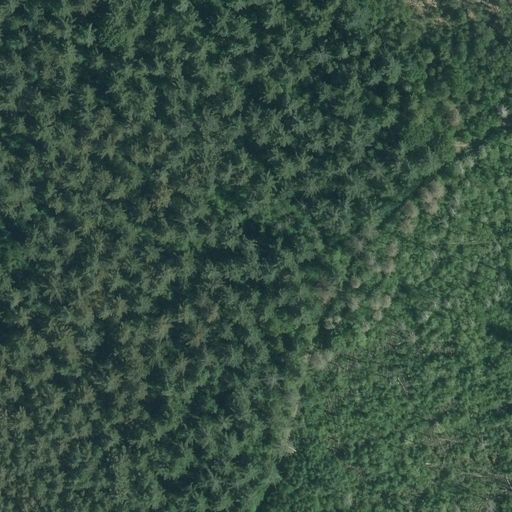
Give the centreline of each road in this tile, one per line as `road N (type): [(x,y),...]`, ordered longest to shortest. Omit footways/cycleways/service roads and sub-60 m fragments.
road 1 (track): [(458,150),(380,209),(349,257),(309,351),(261,511)]
road 2 (track): [(0,198),(96,371),(154,511)]
road 3 (track): [(458,150),(331,52),(291,0)]
